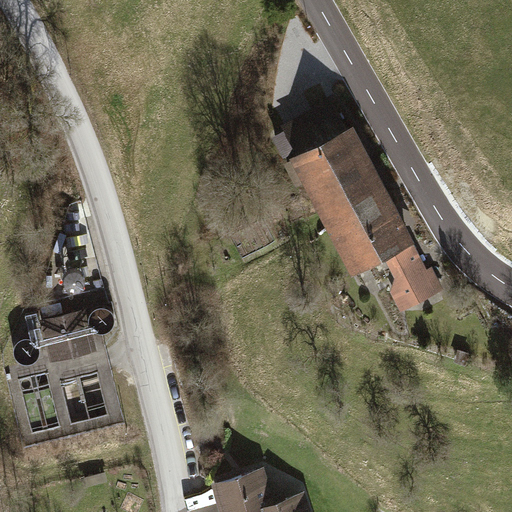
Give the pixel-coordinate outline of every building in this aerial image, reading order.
[(366,160),(350,129),(348,129),(334,103),(285,127),(287,130),(276,136),(285,154),(296,149),(300,154),(298,155),(357,269),(387,254),(399,277),(395,288),(403,305),(439,286),(431,268),(424,272),(420,264),(397,220),(366,160)] [(80,283),(84,279),(85,273),(83,268),(78,264),(73,264),(67,266),(64,272),(65,277),(68,282),(74,284),(80,283)] [(84,310),(45,320),(55,357),(93,347),(84,310)] [(469,353),(459,350),(456,359),(466,362),(469,353)] [(307,511),(302,493),(285,498),(284,494),(270,498),(261,469),(218,482),(227,511),(307,511)]
